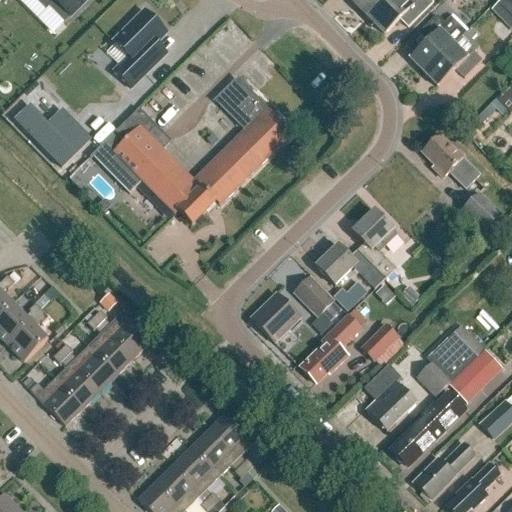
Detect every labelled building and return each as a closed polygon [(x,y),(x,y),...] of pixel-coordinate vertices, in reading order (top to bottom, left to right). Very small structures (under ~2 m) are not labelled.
[(64,26),(90,0),(33,0),(46,13),(49,10),(64,26)] [(367,21),(387,0),(354,0),(350,4),(367,21)] [(387,0),(367,21),(384,38),(399,23),(408,32),(433,7),(426,0),(387,0)] [(167,36),(145,14),(113,45),(128,61),(114,75),(131,92),(167,56),(157,46),(167,36)] [(410,64),(425,78),(469,34),(454,19),(445,28),(437,20),(420,38),(428,46),(410,64)] [(469,34),(425,78),(439,93),(457,75),(466,83),(483,65),(475,57),(480,52),(472,44),(475,41),(474,40),(469,34)] [(283,129),(284,127),(239,82),(214,106),(244,136),(194,185),(163,154),(171,146),(148,123),(125,145),(117,137),(93,161),(130,198),(143,185),(175,218),(178,215),(192,229),(215,206),(219,210),(292,138),(283,129)] [(511,86),(511,87),(497,102),(511,116),(511,115),(511,86)] [(80,152),(63,134),(55,143),(72,160),(80,152)] [(465,195),(479,181),(439,140),(422,157),(434,170),(431,172),(442,183),(448,178),(465,195)] [(483,237),(501,220),(480,197),(461,215),(483,237)] [(111,209),(104,202),(97,210),(104,217),(111,209)] [(363,249),(357,255),(385,284),(395,275),(384,263),(375,252),(393,234),(374,215),(352,236),(363,249)] [(446,267),(460,261),(453,246),(439,252),(446,267)] [(385,284),(357,255),(350,261),(338,249),(317,270),(335,290),(354,272),(375,294),(385,284)] [(14,276),(8,281),(14,286),(19,281),(14,276)] [(293,297),(318,322),(323,317),(333,307),(335,305),(310,280),(293,297)] [(0,288),(0,323),(14,309),(4,299),(3,297),(7,293),(8,295),(15,288),(8,281),(0,288)] [(361,284),(351,294),(345,289),(336,299),(352,313),(371,293),(361,284)] [(390,305),(398,298),(388,286),(379,293),(390,305)] [(412,309),(420,300),(409,289),(401,298),(412,309)] [(108,316),(118,305),(109,297),(99,307),(108,316)] [(301,323),(278,299),(265,312),(268,315),(255,327),(275,348),(301,323)] [(339,314),(333,307),(323,317),(330,324),(339,314)] [(0,341),(8,350),(42,315),(36,309),(29,315),(31,317),(26,321),(24,320),(14,309),(0,323),(0,341)] [(42,328),(48,321),(42,315),(8,350),(25,367),(48,344),(37,333),(36,331),(41,326),(42,328)] [(101,316),(94,323),(134,363),(152,346),(123,317),(112,327),(111,329),(105,323),(106,322),(101,316)] [(343,354),(363,335),(350,322),(322,347),(326,351),(301,374),(315,388),(331,373),(334,376),(349,361),(343,354)] [(134,363),(94,323),(88,329),(93,335),(95,332),(101,339),(89,351),(117,380),(134,363)] [(385,328),(360,352),(374,366),(376,364),(398,343),(399,342),(385,328)] [(462,375),(484,354),(486,352),(462,328),(426,362),(431,368),(417,382),(435,401),(448,388),(462,375)] [(117,380),(89,351),(78,362),(76,363),(70,357),(72,356),(66,350),(60,356),(100,397),(117,380)] [(100,397),(60,356),(54,363),(59,368),(61,366),(67,373),(65,374),(55,384),(83,414),(100,397)] [(395,428),(417,407),(396,386),(401,382),(388,369),(364,393),(376,405),(365,415),(381,431),(390,423),(395,428)] [(480,394),(462,375),(448,388),(467,408),(480,394)] [(23,389),(31,396),(37,390),(30,383),(23,389)] [(83,414),(55,384),(44,395),(38,389),(37,390),(31,396),(66,431),(83,414)] [(511,400),(505,407),(505,406),(480,429),(494,444),(511,426),(511,400)] [(426,423),(402,445),(403,447),(393,458),(395,460),(394,464),(398,468),(402,468),(405,471),(421,455),(424,457),(465,418),(449,401),(436,413),(434,412),(424,421),(426,423)] [(225,419),(207,437),(247,476),(254,470),(247,463),(245,465),(241,461),(243,459),(253,448),(225,419)] [(247,476),(207,437),(190,454),(219,482),(230,472),(231,470),(236,474),(234,476),(241,483),(247,476)] [(454,481),(475,461),(463,449),(443,468),(438,464),(413,488),(430,506),(455,482),(454,481)] [(219,482),(190,454),(173,471),(212,511),(219,504),(213,497),(211,499),(207,494),(209,492),(219,482)] [(254,470),(247,476),(253,482),(259,475),(254,470)] [(481,498),(498,481),(488,470),(471,487),(469,486),(455,500),(457,502),(446,511),(472,511),(473,511),(476,511),(485,503),(481,498)] [(211,511),(212,511),(173,471),(156,487),(179,511),(188,511),(195,505),(197,504),(202,508),(200,510),(201,511),(211,511)] [(253,482),(247,476),(239,485),(244,491),(253,482)] [(179,511),(156,487),(139,505),(146,511),(179,511)] [(0,511),(18,511),(5,499),(0,503),(0,511)]
